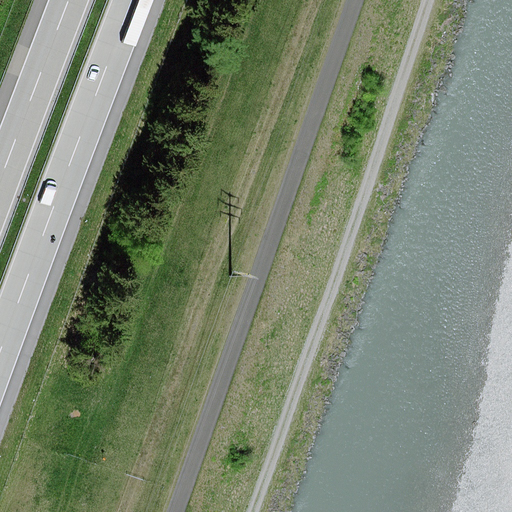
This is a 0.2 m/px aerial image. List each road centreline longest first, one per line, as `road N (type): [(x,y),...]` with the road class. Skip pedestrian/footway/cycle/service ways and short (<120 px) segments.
road 1 (track): [(354,0),(175,511)]
road 2 (track): [(421,0),(251,511)]
road 3 (motorway): [(0,354),(136,0)]
road 4 (motorway): [(71,0),(0,187)]
